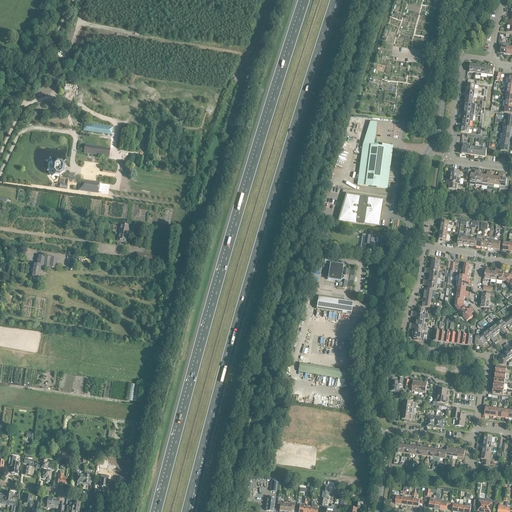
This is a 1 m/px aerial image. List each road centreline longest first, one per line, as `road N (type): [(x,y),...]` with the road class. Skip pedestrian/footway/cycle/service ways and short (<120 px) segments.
road 1 (motorway): [(185,511),(334,0)]
road 2 (motorway): [(305,0),(157,511)]
road 3 (track): [(206,213),(272,0)]
road 4 (tertiary): [(378,434),(371,390),(386,281),(405,242)]
road 5 (track): [(0,154),(74,0)]
road 6 (tertiary): [(432,146),(448,47),(482,0)]
road 7 (residential): [(395,430),(385,373),(432,376),(481,394)]
road 8 (track): [(88,0),(46,94),(71,97),(85,111)]
road 9 (track): [(141,404),(0,384)]
road 10 (residential): [(447,157),(461,55),(492,59)]
road 11 (track): [(124,161),(4,145)]
